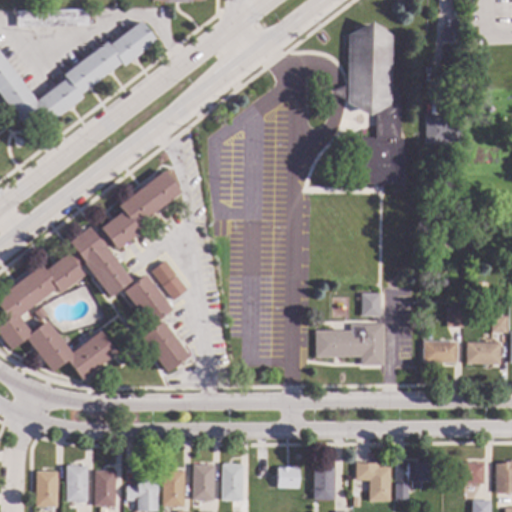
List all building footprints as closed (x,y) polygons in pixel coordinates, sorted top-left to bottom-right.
[(86,11),(86,27),(13,28),(13,11),(86,11)] [(153,42),(120,68),(117,64),(77,95),(79,99),(46,124),(36,111),(18,125),(0,101),(0,58),(33,102),(62,79),(60,76),(103,43),(105,46),(137,22),(153,42)] [(458,29),(458,46),(439,45),(439,29),(458,29)] [(395,93),(395,105),(397,105),(398,118),(394,118),(394,123),(397,123),(397,140),(399,139),(399,160),(401,161),(400,186),(358,185),(359,139),(373,139),(373,116),(344,105),(344,102),(324,93),(344,86),(345,36),(390,37),(389,93),(395,93)] [(424,117),(459,118),(458,147),(422,146),(424,117)] [(178,193),(134,228),(138,232),(114,251),(96,228),(119,211),(115,206),(161,171),(178,193)] [(101,248),(102,247),(128,282),(105,299),(64,243),(86,227),(101,248)] [(81,277),(57,295),(53,289),(16,317),(28,334),(45,322),(68,353),(97,331),(114,354),(78,381),(64,363),(49,375),(23,341),(8,352),(0,341),(0,324),(5,320),(0,313),(0,294),(37,266),(41,271),(64,254),(81,277)] [(173,276),(159,286),(148,272),(162,262),(173,276)] [(168,310),(146,327),(120,292),(141,276),(168,310)] [(170,302),(159,288),(173,276),(184,291),(170,302)] [(378,318),(358,318),(359,294),(378,294),(378,318)] [(38,308),(44,316),(36,323),(30,314),(38,308)] [(460,329),(444,328),(444,310),(460,310),(460,329)] [(503,334),(488,334),(489,317),(504,318),(503,334)] [(185,357),(163,374),(137,339),(159,322),(185,357)] [(381,366),(358,366),(358,358),(313,359),(312,332),(347,332),(347,325),(380,325),(381,366)] [(454,365),(419,364),(420,342),(454,343),(454,365)] [(497,366),(463,365),(463,343),(497,344),(497,366)] [(511,495),(492,495),(492,465),(507,465),(507,461),(511,461),(511,495)] [(375,468),(387,468),(387,502),(365,502),(365,481),(352,481),(352,464),(375,463),(375,468)] [(480,485),(452,485),(452,463),(480,464),(480,485)] [(231,466),(240,466),(240,502),(218,502),(218,465),(231,465),(231,466)] [(430,482),(418,482),(418,489),(408,489),(408,482),(404,482),(404,465),(430,465),(430,482)] [(75,467),(84,467),(84,503),(63,503),(63,466),(75,466),(75,467)] [(211,501),(189,501),(189,467),(211,467),(211,501)] [(332,501),(310,501),(310,467),(332,467),(332,501)] [(287,469),(297,469),(297,489),(274,489),(274,469),(277,469),(277,468),(287,468),(287,469)] [(113,507),(91,507),(90,472),(112,472),(113,507)] [(54,508),(33,508),(33,473),(54,473),(54,508)] [(181,507),(159,507),(159,473),(181,473),(181,507)] [(146,483),(154,483),(154,511),(134,511),(134,500),(123,501),(123,486),(134,486),(134,483),(141,483),(141,480),(146,480),(146,483)] [(404,501),(393,502),(392,485),(404,485),(404,501)] [(487,511),(469,511),(469,502),(487,502),(487,511)]
